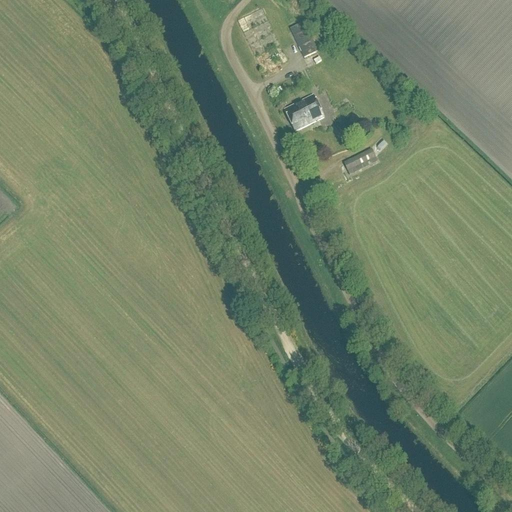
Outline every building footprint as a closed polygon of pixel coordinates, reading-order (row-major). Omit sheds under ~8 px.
[(265,10),(238,19),(240,26),(267,17),(265,10)] [(249,42),(273,29),(266,16),(241,29),(249,42)] [(290,32),(304,60),(306,60),(308,64),(313,61),(311,57),(316,55),(301,26),(290,32)] [(253,53),(265,76),(290,63),(278,40),(253,53)] [(283,114),(294,136),(324,121),(313,99),(283,114)] [(373,149),(379,154),(387,147),(381,141),(373,149)] [(378,164),(372,151),(343,165),(350,178),(378,164)]
